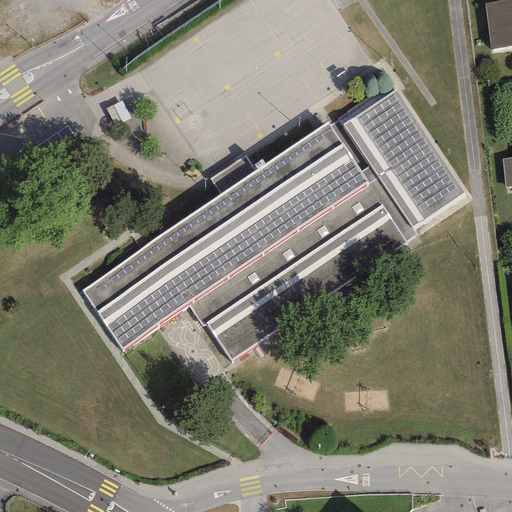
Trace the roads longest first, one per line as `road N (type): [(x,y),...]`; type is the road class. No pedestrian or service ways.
road 1 (residential): [(511,482),(319,477),(248,487),(166,511)]
road 2 (secondary): [(0,106),(156,0)]
road 3 (secondary): [(0,455),(109,511)]
